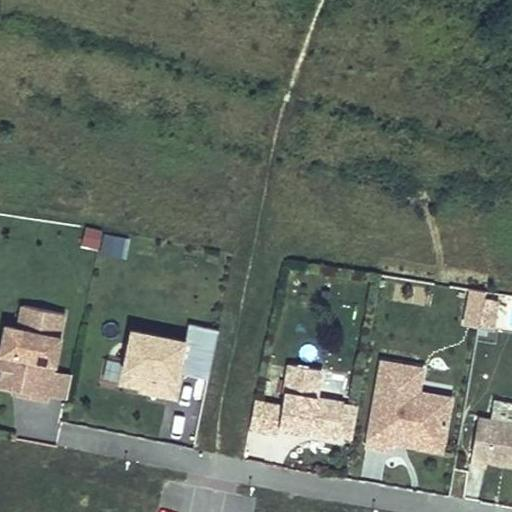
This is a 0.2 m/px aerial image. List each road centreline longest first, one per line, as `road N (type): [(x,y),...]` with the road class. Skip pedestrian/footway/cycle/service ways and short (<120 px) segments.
road 1 (residential): [(212,465),(465,511)]
road 2 (residential): [(59,436),(212,465)]
